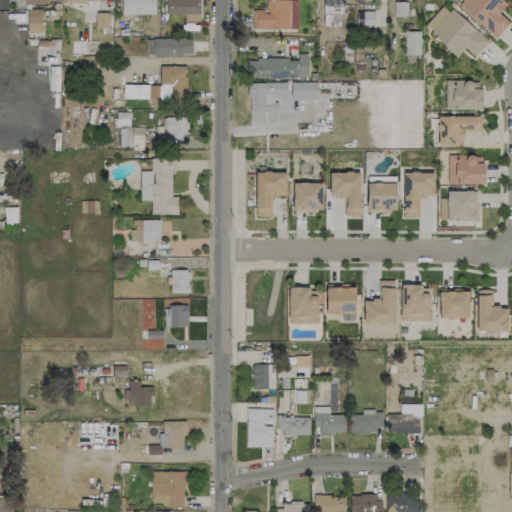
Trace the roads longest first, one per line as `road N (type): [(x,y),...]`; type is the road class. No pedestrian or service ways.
road 1 (residential): [(224,0),(221,511)]
road 2 (residential): [(223,251),(511,244)]
road 3 (residential): [(222,477),(419,464)]
